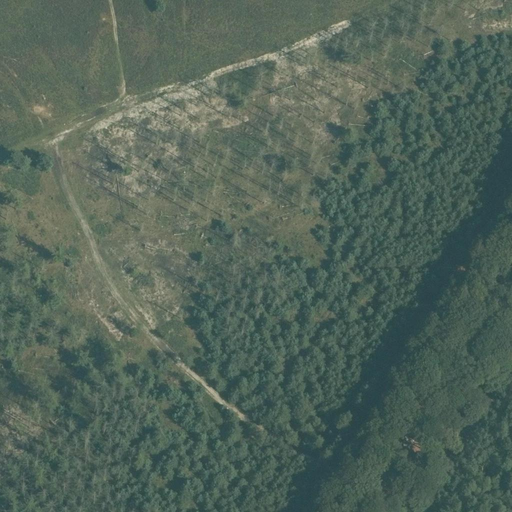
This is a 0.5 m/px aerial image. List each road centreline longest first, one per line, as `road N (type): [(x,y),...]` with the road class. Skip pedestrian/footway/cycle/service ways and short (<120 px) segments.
road 1 (track): [(371,496),(511,273)]
road 2 (track): [(0,481),(155,339)]
